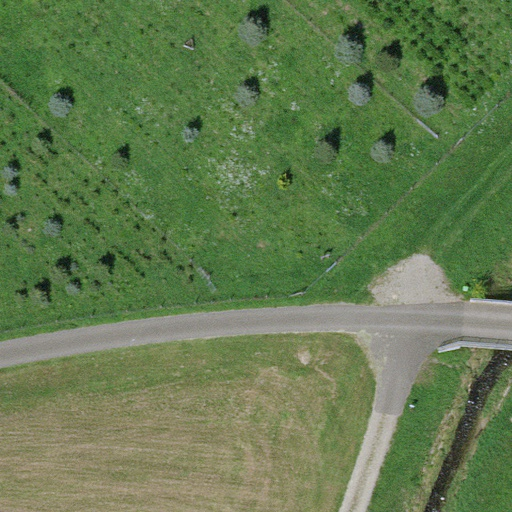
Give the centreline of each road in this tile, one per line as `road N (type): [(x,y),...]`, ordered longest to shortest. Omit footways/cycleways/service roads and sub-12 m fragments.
road 1 (track): [(453,325),(296,319),(0,356)]
road 2 (track): [(356,511),(415,323)]
